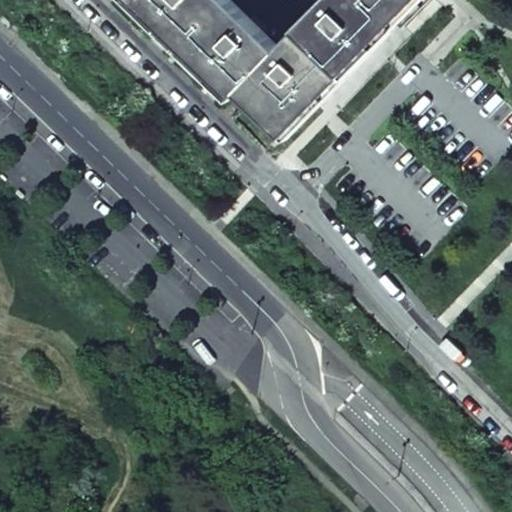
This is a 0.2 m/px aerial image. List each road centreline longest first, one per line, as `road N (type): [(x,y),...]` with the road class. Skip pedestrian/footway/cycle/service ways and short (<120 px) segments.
road 1 (tertiary): [(0,51),(287,339),(301,405),(402,511)]
road 2 (residential): [(511,430),(91,0)]
